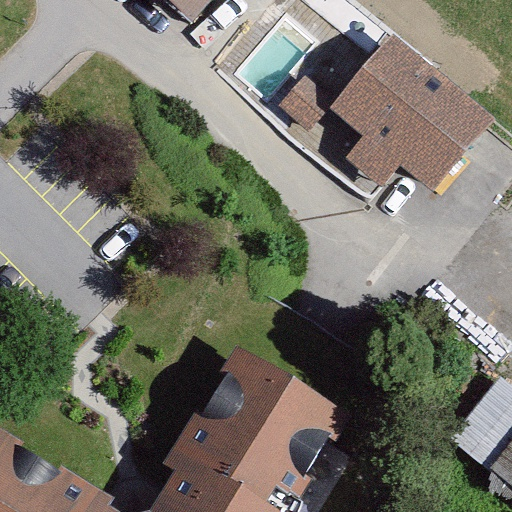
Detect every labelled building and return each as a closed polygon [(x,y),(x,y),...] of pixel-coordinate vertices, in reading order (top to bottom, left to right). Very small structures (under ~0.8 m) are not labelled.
[(215,0),(186,0),(204,14),(215,0)] [(503,120),(394,35),(342,101),(378,129),(365,145),(401,174),(416,155),(453,184),(503,120)] [(303,76),(282,100),(311,126),(332,103),(303,76)] [(315,130),(348,155),(367,130),(334,105),(315,130)] [(0,511),(307,511),(357,422),(239,358),(154,511),(129,511),(0,441),(0,511)] [(480,460),(511,421),(511,378),(505,372),(451,435),(480,460)] [(511,438),(497,457),(511,468),(511,438)]
